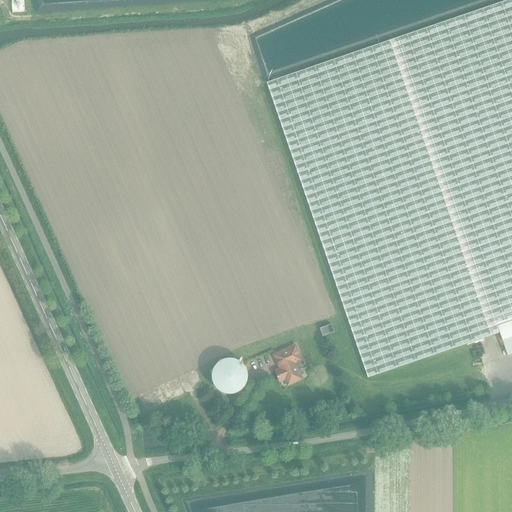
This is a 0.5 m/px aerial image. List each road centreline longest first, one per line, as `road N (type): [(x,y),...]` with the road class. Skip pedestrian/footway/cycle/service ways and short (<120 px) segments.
road 1 (unclassified): [(511,403),(353,434),(112,464)]
road 2 (tertiary): [(112,464),(0,217)]
